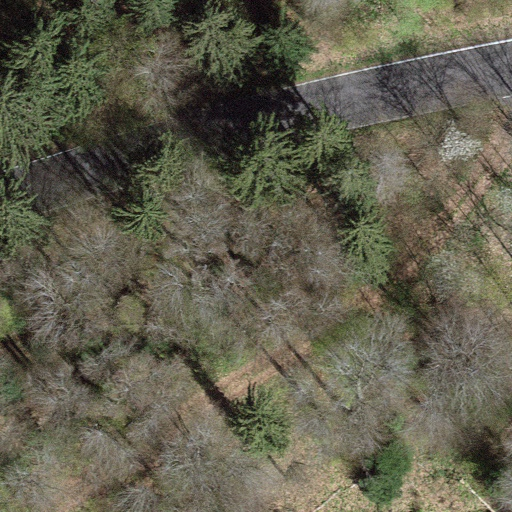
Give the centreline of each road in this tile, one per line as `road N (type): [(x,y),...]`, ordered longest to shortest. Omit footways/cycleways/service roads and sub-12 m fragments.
road 1 (track): [(49,511),(359,311),(481,188),(511,122)]
road 2 (unclassified): [(0,198),(286,112),(511,67)]
